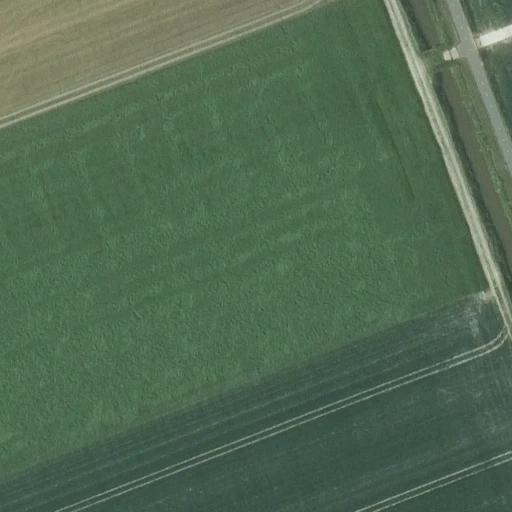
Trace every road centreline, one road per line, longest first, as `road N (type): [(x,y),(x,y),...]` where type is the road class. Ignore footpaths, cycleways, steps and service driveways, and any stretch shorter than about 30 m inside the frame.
road 1 (track): [(0,115),(296,0)]
road 2 (track): [(387,0),(412,67),(511,32)]
